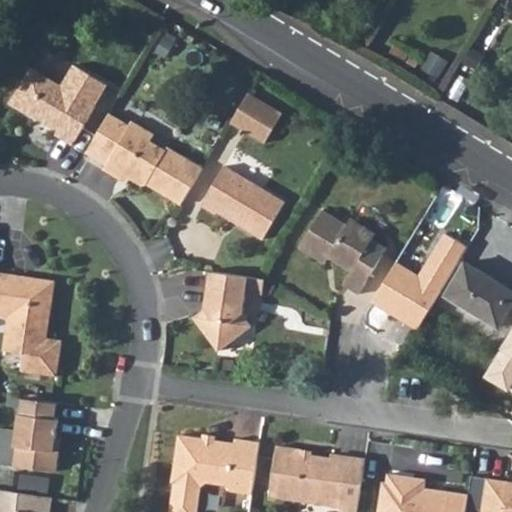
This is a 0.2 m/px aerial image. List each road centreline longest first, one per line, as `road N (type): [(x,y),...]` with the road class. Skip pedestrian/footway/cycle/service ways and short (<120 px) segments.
road 1 (residential): [(511,443),(134,385)]
road 2 (tertiary): [(215,0),(511,180)]
road 3 (residential): [(134,385),(141,297),(104,226),(71,197),(0,185)]
road 4 (residential): [(100,511),(134,385)]
